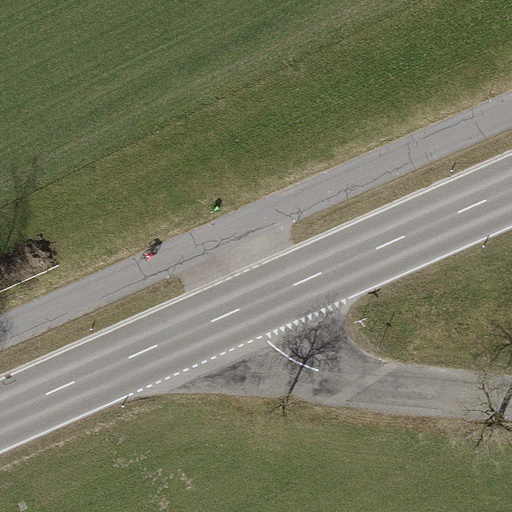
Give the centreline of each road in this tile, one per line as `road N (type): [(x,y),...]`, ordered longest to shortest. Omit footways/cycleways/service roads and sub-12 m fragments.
road 1 (tertiary): [(244,308),(275,348),(310,369),(511,400)]
road 2 (secondary): [(244,308),(511,190)]
road 3 (secondary): [(0,416),(244,308)]
